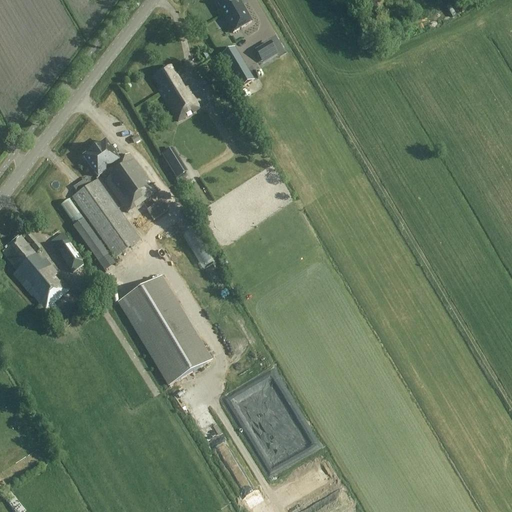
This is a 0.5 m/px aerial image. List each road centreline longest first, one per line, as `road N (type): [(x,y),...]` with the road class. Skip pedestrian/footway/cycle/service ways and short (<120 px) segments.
road 1 (tertiary): [(0,200),(154,0)]
road 2 (track): [(213,395),(280,511)]
